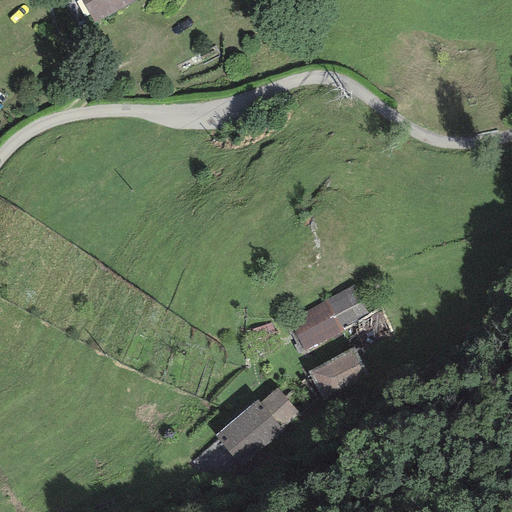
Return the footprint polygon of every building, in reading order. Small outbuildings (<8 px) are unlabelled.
[(81,0),(93,23),(135,1),(134,0),(81,0)] [(354,286),(288,320),(305,352),(344,331),(343,328),(369,314),(354,286)] [(381,307),(369,314),(343,328),(344,331),(346,330),(358,352),(394,331),(381,307)] [(352,345),(307,372),(329,409),(374,383),(352,345)] [(277,388),(259,402),(281,429),(299,414),(277,388)] [(236,417),(263,450),(284,432),(281,429),(259,402),(257,400),(236,417)] [(215,435),(242,467),(263,450),(236,417),(215,435)]
